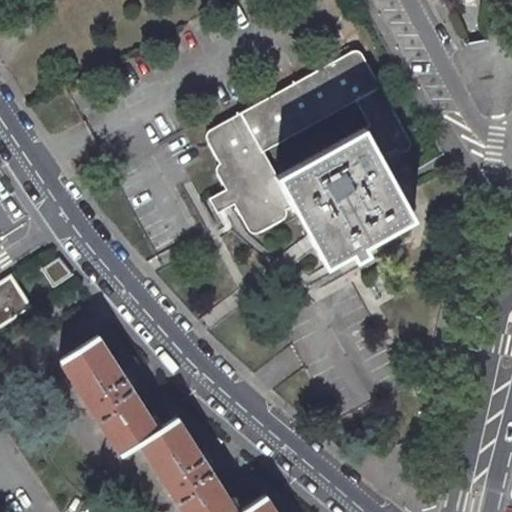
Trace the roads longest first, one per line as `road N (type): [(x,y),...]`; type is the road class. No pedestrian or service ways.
road 1 (residential): [(372,511),(143,307),(0,117)]
road 2 (unknown): [(123,113),(339,14)]
road 3 (residential): [(409,0),(474,123),(511,147)]
road 4 (tertiary): [(472,511),(511,340)]
road 5 (unknown): [(123,113),(183,231)]
